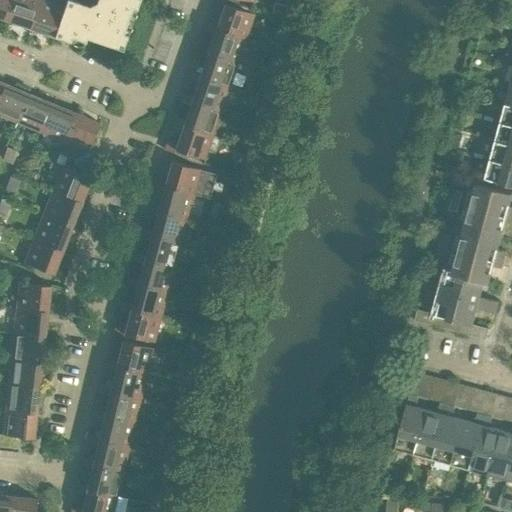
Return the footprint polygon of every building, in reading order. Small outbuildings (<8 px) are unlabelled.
[(0,0),(0,17),(6,20),(12,0),(0,0)] [(12,0),(6,20),(30,28),(39,0),(12,0)] [(44,0),(39,0),(30,28),(53,36),(63,6),(44,0)] [(65,0),(63,6),(53,36),(69,41),(71,36),(82,40),(83,41),(84,41),(85,38),(86,38),(90,39),(93,40),(94,40),(122,50),(132,20),(131,20),(127,19),(131,7),(135,9),(136,9),(138,0),(99,0),(101,0),(105,8),(104,11),(103,11),(103,13),(102,16),(96,19),(92,18),(91,17),(91,18),(86,16),(84,9),(85,6),(85,5),(86,4),(82,3),(73,0),(65,0)] [(206,26),(205,30),(214,33),(215,29),(245,39),(253,14),(224,4),(216,25),(207,22),(206,26)] [(275,4),(273,12),(285,15),(287,7),(275,4)] [(198,50),(196,54),(206,57),(207,53),(236,63),(245,39),(215,29),(214,33),(208,49),(199,46),(198,50)] [(190,74),(188,78),(197,81),(199,77),(228,87),(236,63),(207,53),(206,57),(200,73),(191,69),(190,74)] [(181,98),(180,102),(189,105),(191,101),(220,111),(228,87),(199,77),(197,81),(192,96),(183,93),(181,98)] [(5,84),(0,96),(0,115),(17,122),(29,93),(5,84)] [(29,93),(17,122),(40,132),(52,103),(29,93)] [(173,121),(172,125),(181,129),(182,125),(212,135),(220,111),(191,101),(189,105),(184,120),(175,117),(173,121)] [(52,103),(40,132),(63,142),(75,113),(52,103)] [(511,104),(505,103),(500,121),(511,124),(511,104)] [(75,113),(63,142),(87,151),(99,122),(75,113)] [(511,124),(500,121),(495,140),(511,144),(511,124)] [(167,141),(164,149),(174,153),(175,149),(204,159),(212,135),(182,125),(181,129),(176,144),(167,141)] [(511,144),(495,140),(490,158),(511,164),(511,144)] [(6,147),(2,159),(1,160),(12,164),(17,151),(6,147)] [(41,158),(53,163),(57,152),(45,148),(41,158)] [(511,164),(490,158),(485,177),(511,184),(511,164)] [(154,184),(153,189),(162,191),(163,187),(193,195),(209,199),(216,174),(200,169),(170,161),(165,183),(155,180),(154,184)] [(51,162),(49,168),(59,172),(61,166),(51,162)] [(61,166),(52,190),(81,202),(90,178),(61,166)] [(5,189),(15,192),(19,181),(9,177),(5,189)] [(511,191),(477,182),(465,225),(453,269),(449,268),(436,314),(472,324),(477,306),(495,311),(498,300),(480,296),(484,280),(489,281),(493,264),(502,266),(506,251),(498,248),(505,220),(511,221),(511,204),(509,204),(511,194),(511,191)] [(147,209),(146,213),(156,215),(157,211),(187,220),(193,195),(163,187),(162,191),(158,207),(148,205),(147,209)] [(454,189),(448,209),(457,212),(463,191),(454,189)] [(52,190),(42,214),(71,226),(81,202),(52,190)] [(11,203),(1,199),(0,199),(0,200),(0,212),(6,215),(11,203)] [(231,207),(219,203),(215,215),(227,219),(231,207)] [(141,233),(140,237),(149,240),(150,236),(180,244),(187,220),(157,211),(156,215),(151,231),(142,229),(141,233)] [(42,214),(33,238),(62,250),(71,226),(42,214)] [(442,233),(436,253),(445,256),(451,235),(442,233)] [(134,257),(133,262),(142,264),(143,260),(173,268),(180,244),(150,236),(149,240),(145,256),(135,253),(134,257)] [(62,250),(33,238),(24,262),(53,274),(62,250)] [(127,282),(126,286),(136,288),(137,284),(167,293),(173,268),(143,260),(142,264),(138,280),(128,277),(127,282)] [(429,263),(424,279),(433,281),(437,265),(429,263)] [(19,282),(16,308),(47,311),(50,285),(19,282)] [(121,306),(119,310),(129,313),(130,309),(160,317),(167,293),(137,284),(136,288),(131,304),(122,302),(121,306)] [(16,308),(13,333),(44,337),(47,311),(16,308)] [(115,326),(113,334),(123,337),(124,334),(153,342),(160,317),(130,309),(129,313),(125,329),(115,326)] [(417,309),(414,320),(486,339),(489,328),(472,324),(436,314),(417,309)] [(13,333),(11,358),(41,361),(44,337),(13,333)] [(106,364),(105,368),(114,371),(115,366),(146,374),(152,347),(122,340),(116,362),(107,360),(106,364)] [(11,358),(8,383),(39,387),(41,361),(11,358)] [(100,389),(99,393),(108,395),(109,391),(140,398),(146,374),(115,366),(114,371),(110,387),(101,384),(100,389)] [(395,448),(413,453),(425,408),(415,406),(418,395),(417,395),(423,373),(415,371),(409,394),(395,448)] [(460,383),(448,380),(445,391),(457,394),(460,383)] [(8,383),(5,408),(36,412),(39,387),(8,383)] [(482,400),(494,404),(497,393),(485,390),(482,400)] [(94,414),(93,417),(103,420),(103,416),(134,423),(140,398),(109,391),(108,395),(105,411),(95,409),(94,414)] [(433,458),(451,463),(463,419),(452,416),(455,406),(454,405),(457,394),(445,391),(442,402),(448,404),(433,458)] [(470,468),(488,473),(500,429),(489,426),(492,416),(491,415),(494,404),(482,400),(479,412),(485,414),(470,468)] [(413,453),(433,458),(448,404),(442,402),(441,402),(438,412),(425,408),(413,453)] [(36,412),(5,408),(2,434),(5,435),(19,436),(33,438),(36,412)] [(451,463),(470,468),(485,414),(479,412),(478,412),(475,422),(463,419),(451,463)] [(88,438),(87,442),(96,444),(97,440),(128,448),(134,423),(103,416),(103,420),(99,436),(89,433),(88,438)] [(163,423),(162,429),(175,432),(178,423),(169,421),(167,421),(166,421),(165,422),(164,422),(163,423)] [(488,473),(506,478),(511,457),(511,431),(511,432),(500,429),(488,473)] [(5,435),(4,447),(17,448),(19,436),(5,435)] [(82,462),(81,466),(91,469),(91,465),(122,472),(128,448),(97,440),(96,444),(93,460),(83,458),(82,462)] [(76,487),(75,491),(85,493),(86,489),(116,496),(122,472),(91,465),(91,469),(87,485),(78,482),(76,487)] [(72,507),(70,511),(112,511),(116,496),(86,489),(85,493),(81,509),(72,507)] [(0,511),(8,511),(10,495),(0,494),(0,511)] [(10,495),(8,511),(34,511),(36,498),(10,495)] [(387,498),(386,511),(392,511),(396,511),(398,499),(387,498)] [(432,502),(431,511),(442,511),(443,503),(432,502)]
